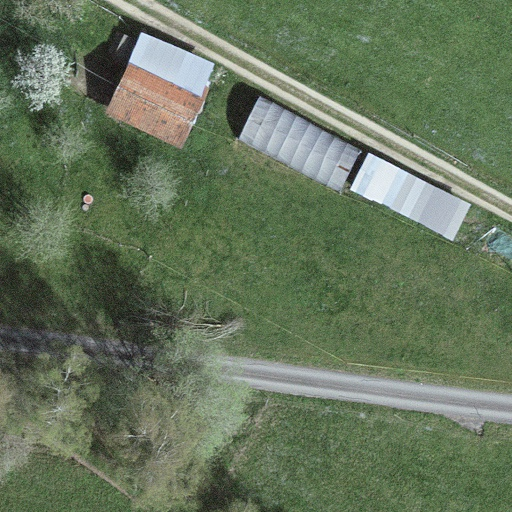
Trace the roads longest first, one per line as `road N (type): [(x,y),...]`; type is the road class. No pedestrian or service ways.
road 1 (residential): [(0,334),(511,396)]
road 2 (track): [(172,511),(0,380)]
